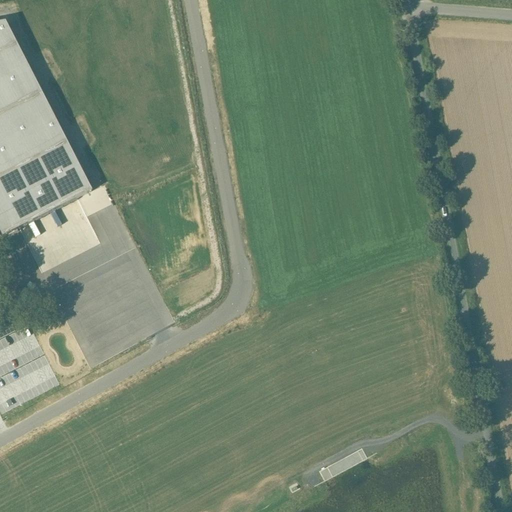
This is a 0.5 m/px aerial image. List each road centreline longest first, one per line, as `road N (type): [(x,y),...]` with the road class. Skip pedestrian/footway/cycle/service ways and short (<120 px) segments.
road 1 (residential): [(0,438),(229,311),(241,296),(190,0)]
road 2 (unclassified): [(500,511),(406,8)]
